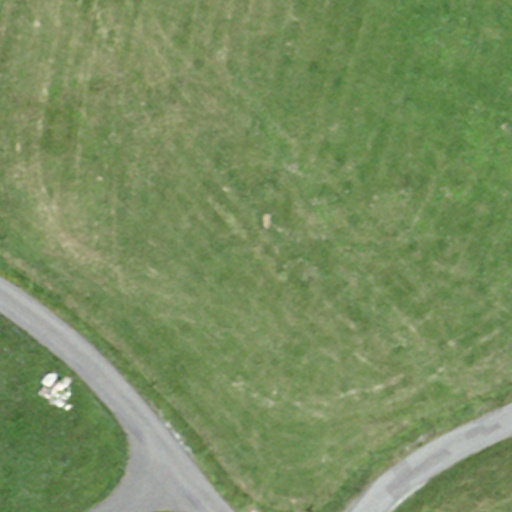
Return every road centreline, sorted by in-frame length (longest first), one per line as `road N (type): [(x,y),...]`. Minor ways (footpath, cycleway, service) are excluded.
road 1 (unclassified): [(182,475),(106,377),(0,299)]
road 2 (track): [(370,511),(423,465),(511,422)]
